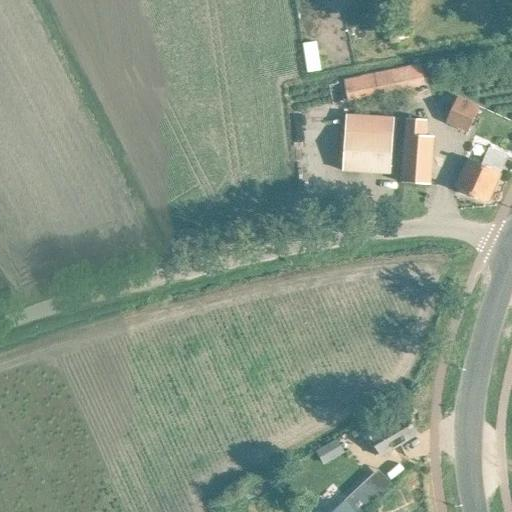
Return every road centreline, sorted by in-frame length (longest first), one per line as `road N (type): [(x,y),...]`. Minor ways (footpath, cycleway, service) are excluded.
road 1 (unclassified): [(0,329),(330,240),(421,226),(511,246)]
road 2 (tertiary): [(475,511),(466,450),(470,402),(511,256)]
